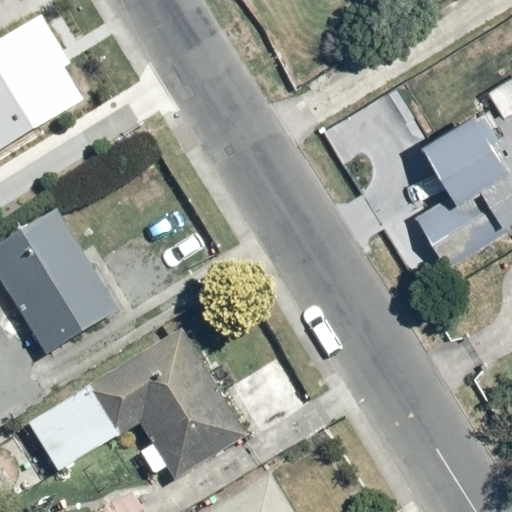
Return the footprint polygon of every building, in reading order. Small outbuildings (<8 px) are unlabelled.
[(458,191),(422,214),(451,259),(511,220),(511,109),(490,123),(480,107),(426,140),(458,191)] [(0,186),(31,168),(0,115),(0,186)] [(52,205),(8,232),(27,262),(0,278),(0,279),(45,352),(115,308),(52,205)] [(184,326),(91,382),(124,436),(144,424),(178,479),(251,435),(184,326)] [(297,511),(275,474),(212,511),(297,511)] [(145,511),(129,486),(86,511),(145,511)]
